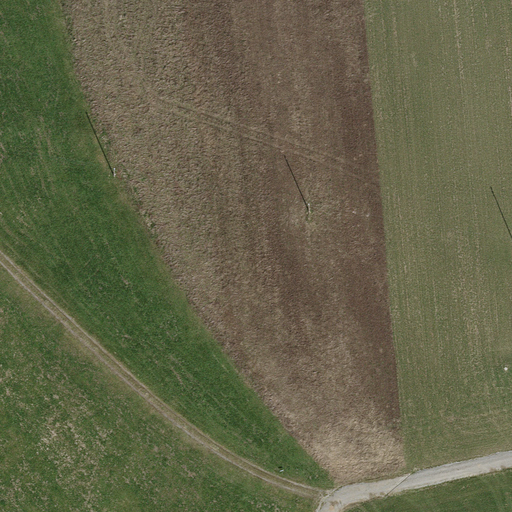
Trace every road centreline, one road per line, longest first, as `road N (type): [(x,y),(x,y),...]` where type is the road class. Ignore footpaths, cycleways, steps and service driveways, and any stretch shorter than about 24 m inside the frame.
road 1 (track): [(333,503),(262,479),(208,447),(86,348),(0,260)]
road 2 (track): [(511,465),(333,503),(329,511)]
